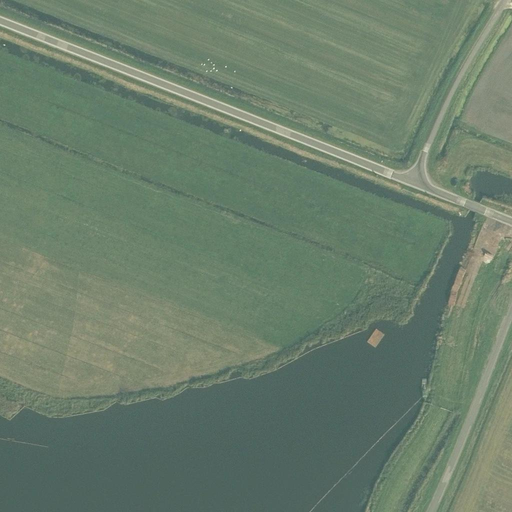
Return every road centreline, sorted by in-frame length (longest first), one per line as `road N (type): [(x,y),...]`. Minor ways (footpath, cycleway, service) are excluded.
road 1 (unclassified): [(413,182),(0,20)]
road 2 (unclassified): [(431,511),(511,310)]
road 3 (unclassified): [(504,0),(448,96),(413,182)]
